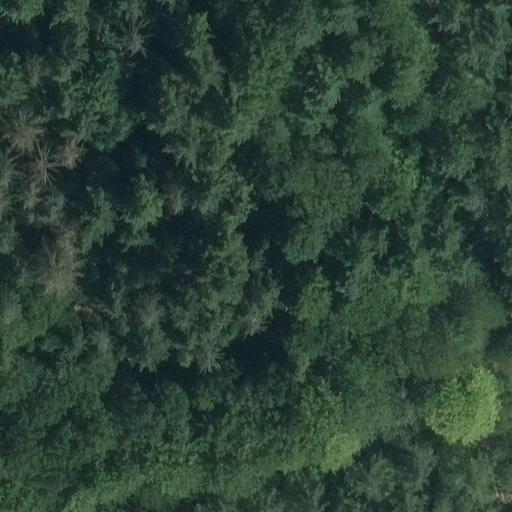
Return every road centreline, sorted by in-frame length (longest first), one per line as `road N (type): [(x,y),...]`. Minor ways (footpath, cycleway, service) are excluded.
road 1 (track): [(449,331),(0,439)]
road 2 (track): [(368,0),(449,331)]
road 3 (track): [(493,511),(464,391)]
